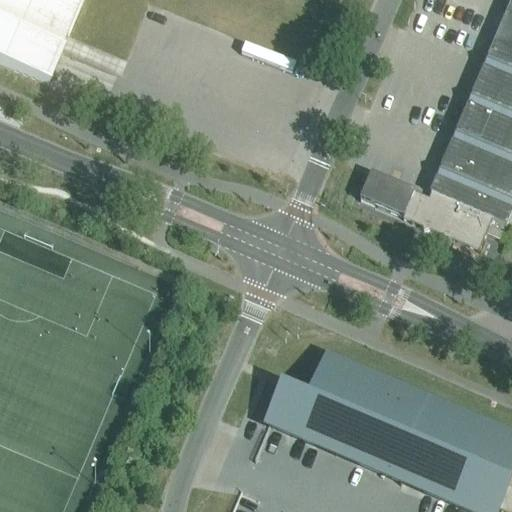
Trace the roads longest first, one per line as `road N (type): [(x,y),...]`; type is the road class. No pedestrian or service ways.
road 1 (secondary): [(280,252),(0,133)]
road 2 (unclassified): [(280,252),(179,511)]
road 3 (unclassified): [(280,252),(389,0)]
road 4 (secondary): [(511,357),(280,252)]
